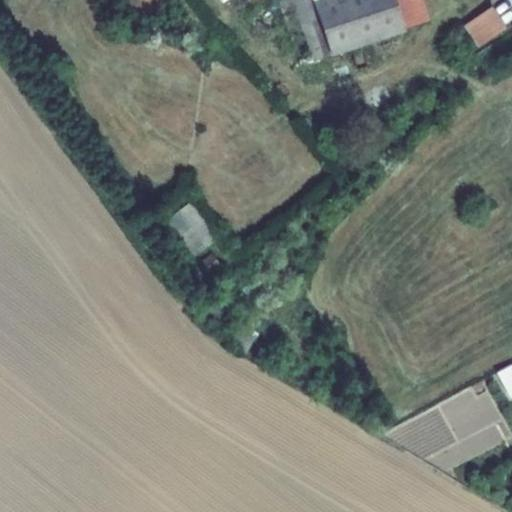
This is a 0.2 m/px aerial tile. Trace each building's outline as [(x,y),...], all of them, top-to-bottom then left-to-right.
[(118,0),(142,25),(169,0),(118,0)] [(262,0),(267,11),(286,3),(315,77),(414,38),(400,0),(262,0)] [(425,0),(400,0),(414,38),(436,30),(425,0)] [(511,30),(511,1),(511,0),(509,0),(484,16),(499,39),(511,30)] [(187,261),(218,239),(191,200),(159,223),(187,261)] [(511,366),(511,365),(498,372),(509,396),(511,394),(511,366)]
